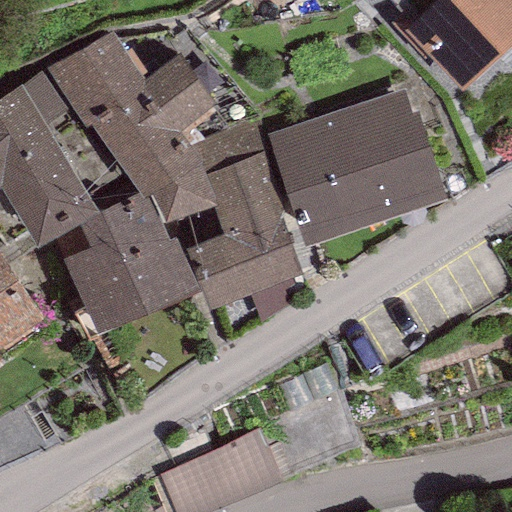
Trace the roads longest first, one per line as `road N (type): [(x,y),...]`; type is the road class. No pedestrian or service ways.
road 1 (residential): [(511,174),(0,500)]
road 2 (residential): [(269,511),(511,453)]
